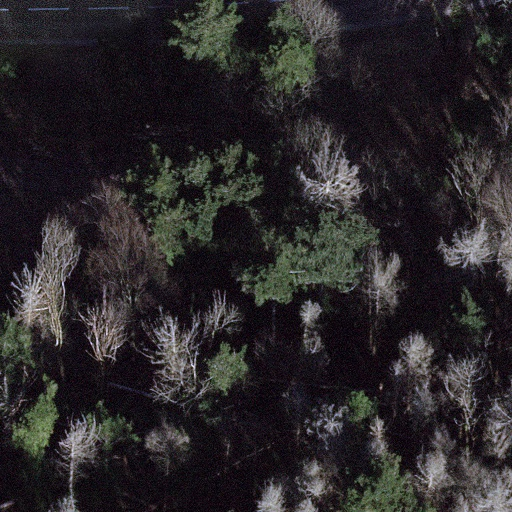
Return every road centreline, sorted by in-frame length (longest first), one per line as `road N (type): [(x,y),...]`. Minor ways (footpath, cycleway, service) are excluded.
road 1 (track): [(0,225),(191,189),(511,245)]
road 2 (primary): [(254,0),(0,8)]
road 3 (track): [(0,158),(191,189)]
